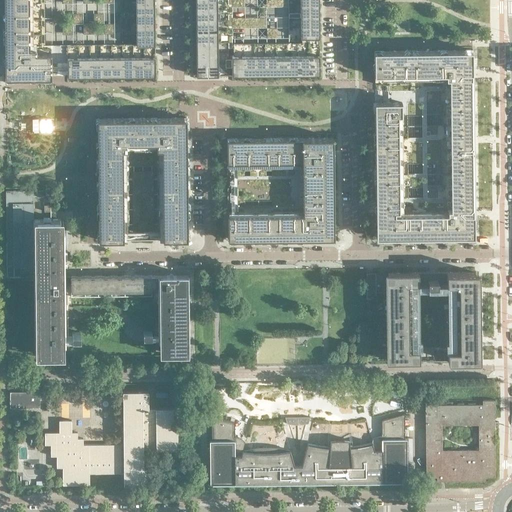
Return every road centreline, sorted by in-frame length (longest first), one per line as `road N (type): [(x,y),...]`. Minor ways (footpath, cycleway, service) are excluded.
road 1 (residential): [(0,376),(254,374)]
road 2 (residential): [(332,374),(511,372)]
road 3 (residential): [(356,254),(511,252)]
road 4 (residential): [(208,256),(356,254)]
road 5 (residential): [(206,128),(208,256)]
road 6 (residential): [(356,254),(356,127)]
